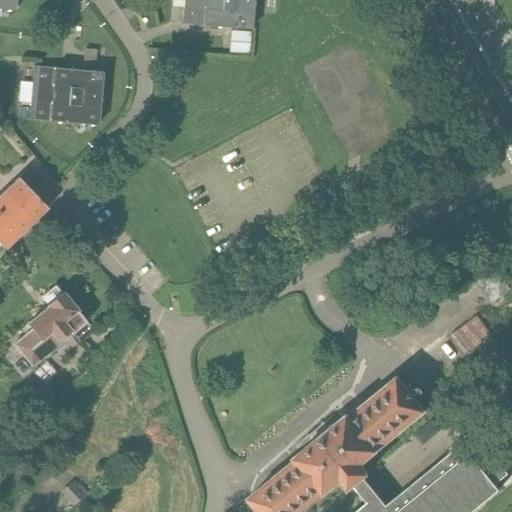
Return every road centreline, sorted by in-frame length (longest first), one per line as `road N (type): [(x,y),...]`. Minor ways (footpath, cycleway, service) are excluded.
road 1 (unclassified): [(166,342),(511,172)]
road 2 (unclassified): [(64,199),(134,117),(135,74),(88,0)]
road 3 (unclassified): [(211,511),(215,482),(166,342)]
road 4 (unclassified): [(166,342),(147,301),(64,199)]
road 5 (primary): [(511,103),(449,0)]
